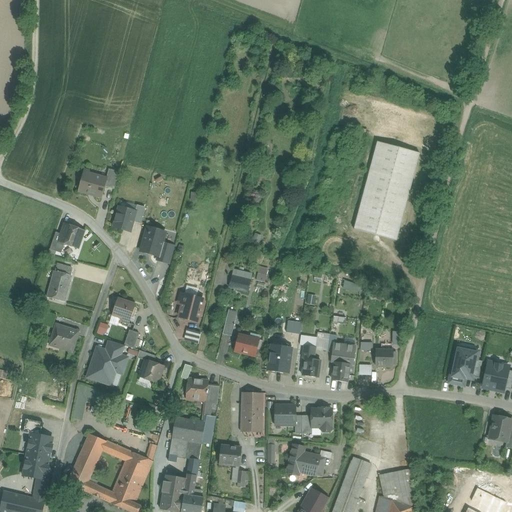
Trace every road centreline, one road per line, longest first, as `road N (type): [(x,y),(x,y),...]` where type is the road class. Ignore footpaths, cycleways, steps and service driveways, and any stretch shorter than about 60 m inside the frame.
road 1 (residential): [(119,251),(172,341),(193,360),(275,389),(400,391),(511,407)]
road 2 (track): [(501,0),(400,391)]
road 3 (residential): [(50,511),(80,363),(119,251)]
road 4 (track): [(0,167),(30,99),(35,0)]
road 5 (residential): [(0,183),(62,205),(119,251)]
